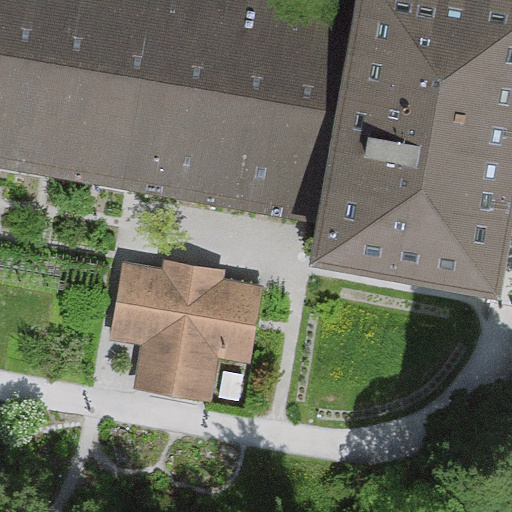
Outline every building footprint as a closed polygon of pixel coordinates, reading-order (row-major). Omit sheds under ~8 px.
[(0,0),(0,153),(325,205),(357,0),(0,0)] [(511,0),(357,0),(325,205),(317,252),(504,282),(511,230),(511,0)] [(105,264),(0,244),(0,270),(101,289),(105,264)] [(252,357),(266,283),(230,277),(232,263),(181,254),(171,252),(168,267),(131,260),(118,330),(142,335),(133,387),(204,399),(212,350),(252,357)] [(245,371),(224,367),(218,395),(239,399),(245,371)]
